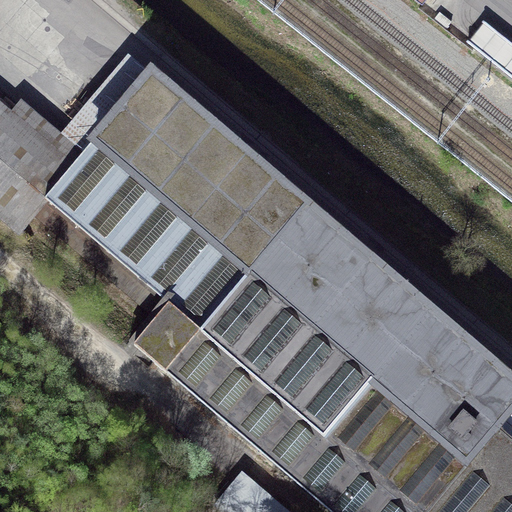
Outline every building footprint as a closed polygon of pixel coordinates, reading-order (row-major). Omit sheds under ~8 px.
[(304,208),(149,76),(76,164),(32,215),(155,320),(132,347),(164,375),(304,208)] [(0,216),(18,232),(32,215),(76,164),(65,155),(58,162),(0,112),(0,216)] [(425,511),(495,429),(511,408),(511,384),(304,208),(164,375),(326,511),(425,511)] [(511,511),(511,443),(495,429),(425,511),(511,511)] [(283,511),(240,475),(212,507),(217,511),(283,511)]
